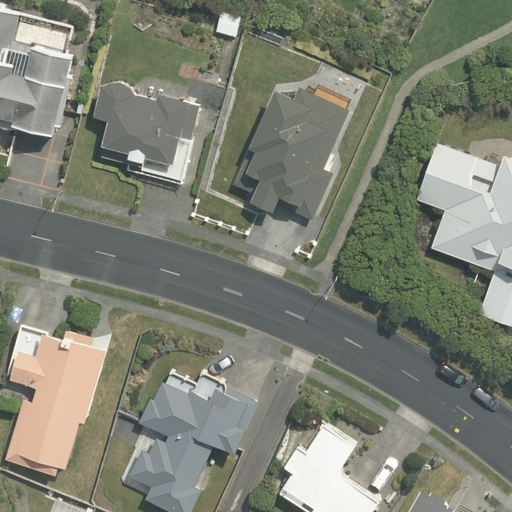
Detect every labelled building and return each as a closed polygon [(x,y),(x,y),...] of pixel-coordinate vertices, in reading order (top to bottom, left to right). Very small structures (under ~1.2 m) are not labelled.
[(0,4),(0,121),(2,122),(1,127),(15,130),(16,125),(56,133),(58,123),(62,124),(76,52),(16,40),(22,9),(0,4)] [(249,17),(222,9),(216,32),(243,39),(249,17)] [(183,179),(201,105),(191,102),(192,98),(160,90),(159,97),(138,91),(133,85),(122,78),(113,79),(104,86),(97,115),(112,118),(103,155),(131,162),(130,166),(183,179)] [(295,94),(275,85),(249,142),(253,144),(236,182),(253,189),(246,204),(278,218),(286,202),(302,209),(300,213),(312,218),(335,168),(326,164),(354,103),(301,80),(295,94)] [(511,156),(505,154),(501,164),(437,140),(417,198),(447,209),(433,246),(495,269),(479,312),(511,323),(511,156)] [(6,456),(59,474),(63,463),(67,464),(83,418),(86,419),(109,348),(92,342),(93,337),(69,329),(67,335),(24,321),(6,375),(39,386),(35,400),(26,398),(6,456)] [(154,483),(147,497),(178,511),(191,511),(204,486),(197,482),(217,442),(234,451),(260,398),(229,383),(227,380),(204,371),(198,380),(171,368),(157,397),(154,395),(142,420),(170,433),(167,440),(156,435),(148,452),(144,450),(132,473),(154,483)] [(346,463),(361,438),(328,418),(309,447),(300,442),(286,464),(294,469),(281,490),(315,511),(314,511),(372,511),(384,495),(349,473),(346,463)] [(448,511),(426,499),(418,511),(448,511)]
